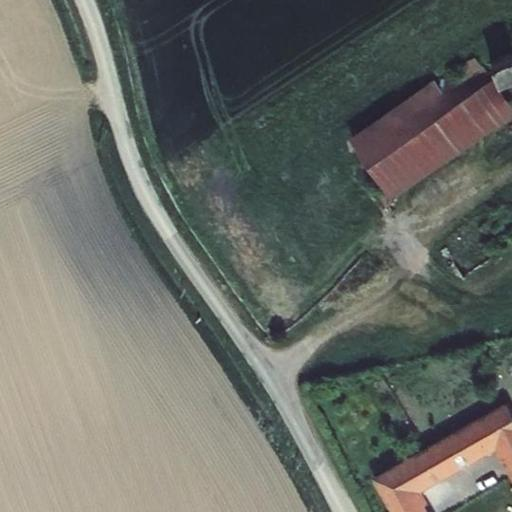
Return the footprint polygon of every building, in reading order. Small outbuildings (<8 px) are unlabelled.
[(389,185),(510,104),(500,85),(475,48),(354,134),(389,185)] [(511,80),(511,61),(494,68),(500,85),(511,80)] [(511,216),(436,266),(450,287),(511,244),(511,216)] [(511,511),(511,449),(491,415),(364,485),(378,511),(403,499),(402,498),(486,451),(511,496),(511,511)] [(410,511),(403,499),(378,511),(410,511)]
